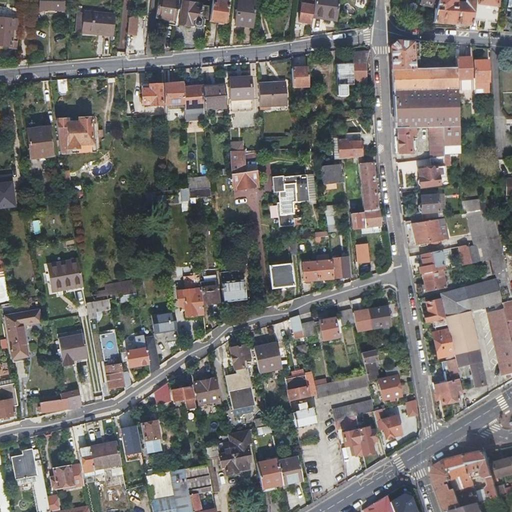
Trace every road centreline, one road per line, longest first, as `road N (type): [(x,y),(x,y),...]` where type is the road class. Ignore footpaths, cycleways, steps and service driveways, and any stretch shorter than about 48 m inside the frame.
road 1 (residential): [(0,432),(123,406),(249,319),(402,275)]
road 2 (residential): [(0,77),(377,35)]
road 3 (residential): [(402,275),(377,35)]
road 4 (residential): [(434,444),(402,275)]
road 5 (residential): [(511,42),(377,35)]
